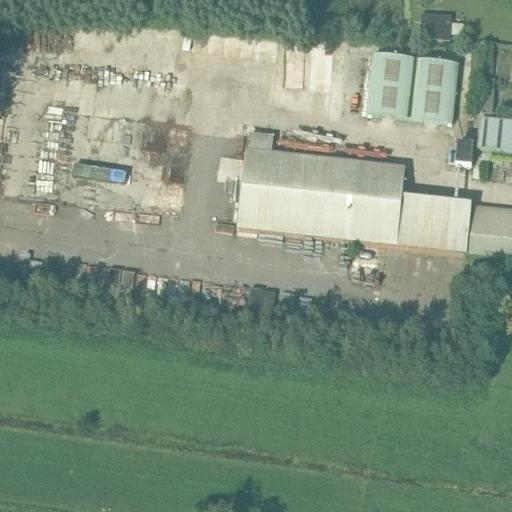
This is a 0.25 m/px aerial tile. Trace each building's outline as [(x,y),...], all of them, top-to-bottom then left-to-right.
[(421,15),(420,41),(443,42),(445,17),(421,15)] [(333,49),(313,47),(310,94),(330,95),(333,49)] [(306,49),(285,48),(284,91),(305,92),(306,49)] [(460,64),(374,55),(368,115),(454,123),(460,64)] [(481,64),(481,76),(491,77),(492,65),(481,64)] [(84,89),(87,75),(47,66),(44,80),(84,89)] [(481,80),(480,91),(493,92),(494,81),(481,80)] [(480,91),(478,115),(492,116),(493,92),(480,91)] [(511,128),(485,126),(483,151),(511,153),(511,128)] [(140,187),(168,190),(171,163),(186,164),(190,131),(147,127),(140,187)] [(248,151),(246,163),(221,160),(218,183),(244,186),(239,232),(356,244),(353,272),(376,275),(379,247),(511,260),(511,213),(402,201),(405,172),(385,169),(273,155),(274,142),(249,139),(248,151)]
